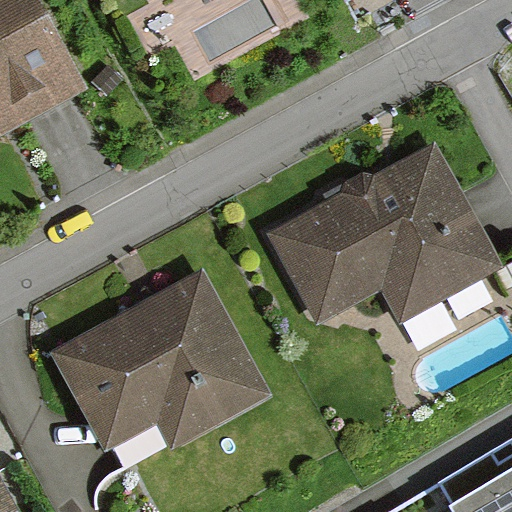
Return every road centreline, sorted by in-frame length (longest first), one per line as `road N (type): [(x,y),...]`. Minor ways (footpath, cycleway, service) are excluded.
road 1 (residential): [(447,44),(0,293)]
road 2 (residential): [(447,44),(511,149)]
